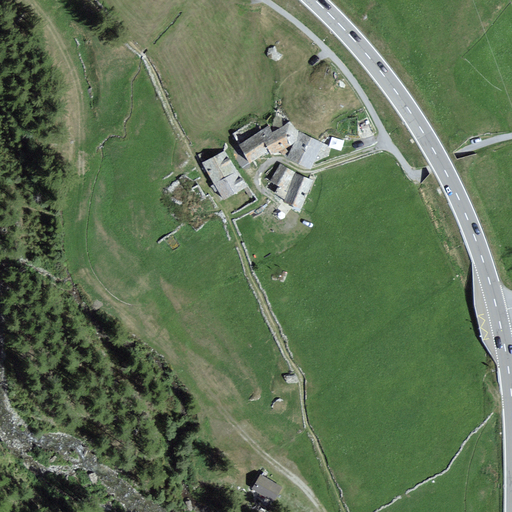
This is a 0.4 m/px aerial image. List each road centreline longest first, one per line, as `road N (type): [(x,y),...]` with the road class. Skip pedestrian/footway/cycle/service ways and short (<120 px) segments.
road 1 (primary): [(313,0),(416,121),(454,191),(497,311)]
road 2 (residential): [(389,144),(338,62),(265,0)]
road 3 (residential): [(389,144),(302,171),(275,161),(251,182)]
road 4 (residential): [(511,139),(413,175),(389,144)]
road 5 (unknown): [(322,511),(301,483),(227,420)]
